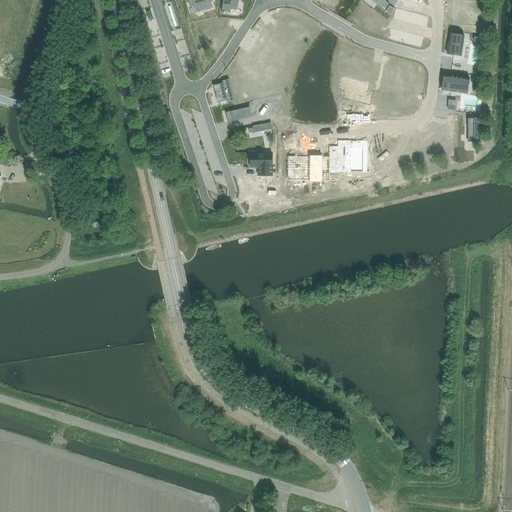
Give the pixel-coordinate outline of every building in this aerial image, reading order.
[(188,0),(189,2),(191,7),(194,6),(196,12),(202,10),(203,11),(212,8),(210,1),(211,0),(210,0),(188,0)] [(222,0),(222,11),(222,12),(222,11),(225,11),(229,11),(230,8),(237,8),(237,2),(238,2),(238,0),(222,0)] [(372,0),(377,4),(384,9),(384,10),(389,4),(384,0),(372,0)] [(446,0),(445,7),(469,12),(471,0),(446,0)] [(374,22),(371,27),(376,31),(384,37),(388,31),(383,27),(388,21),(376,13),(371,19),(374,22)] [(220,14),(194,21),(194,22),(195,22),(196,25),(197,24),(198,30),(203,28),(205,36),(228,29),(226,21),(220,23),(218,15),(220,15),(220,14)] [(298,21),(293,28),(315,40),(319,33),(323,35),(325,31),(326,31),(328,29),(329,29),(329,28),(306,15),(305,16),(307,17),(303,24),(298,21)] [(268,32),(263,39),(285,52),(289,45),(293,47),(295,43),(296,43),(298,40),(299,41),(299,40),(276,27),(275,27),(277,28),(273,35),(268,32)] [(450,34),(447,53),(451,54),(451,55),(454,55),(454,54),(461,55),(464,36),(450,34)] [(245,45),(234,54),(240,60),(235,64),(241,70),(248,63),(247,62),(252,58),(247,53),(250,51),(245,45)] [(358,54),(357,59),(361,60),(359,68),(383,75),(385,67),(379,65),(381,57),(383,58),(383,57),(357,50),(358,51),(358,54)] [(418,67),(413,83),(433,88),(437,73),(418,67)] [(256,71),(244,79),(249,86),(245,89),(249,95),(257,89),(256,89),(262,85),(258,79),(260,77),(256,71)] [(467,93),(468,85),(469,85),(469,82),(468,82),(469,78),(444,74),(442,90),(467,93)] [(370,96),(364,94),(366,86),(368,86),(342,79),(342,80),(343,80),(342,83),(343,83),(342,88),(346,90),(344,97),(368,103),(370,96)] [(223,84),(214,86),(215,92),(215,96),(216,95),(218,101),(226,99),(227,102),(233,101),(228,80),(222,81),(223,84)] [(396,87),(392,100),(411,106),(415,92),(396,87)] [(249,107),(226,113),(228,122),(251,116),(249,107)] [(480,118),(468,118),(468,141),(474,141),(474,142),(476,142),(476,141),(479,141),(479,142),(480,142),(480,118)] [(437,127),(436,137),(437,137),(437,143),(444,144),(444,147),(452,147),(452,133),(444,133),(444,127),(437,127)] [(410,135),(410,145),(411,145),(410,152),(417,152),(417,155),(425,156),(425,142),(417,141),(418,136),(410,135)] [(338,141),(338,147),(330,147),(330,157),(287,156),(287,180),(329,180),(329,172),(367,172),(368,141),(338,141)] [(384,144),(384,154),(385,154),(385,161),(391,161),(391,164),(399,165),(400,151),(392,150),(392,145),(384,144)] [(257,167),(257,175),(271,175),(271,167),(271,153),(250,153),(250,167),(257,167)]
